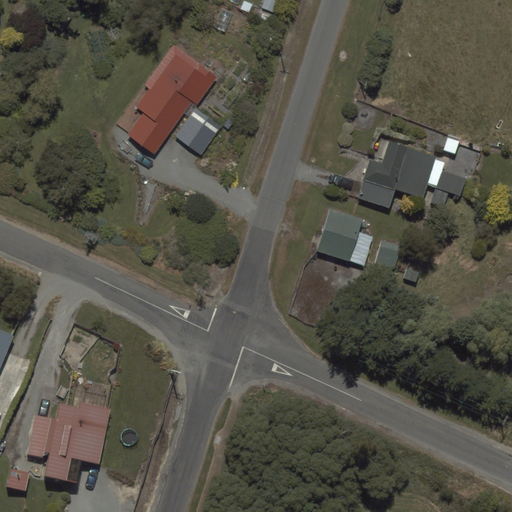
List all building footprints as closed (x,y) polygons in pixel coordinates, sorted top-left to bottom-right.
[(194,106),(215,78),(168,44),(140,83),(145,86),(114,129),(151,156),(190,102),(194,106)] [(217,130),(188,110),(171,134),(201,154),(217,130)] [(457,142),(439,137),(435,151),(453,156),(457,142)] [(404,146),(385,141),(379,165),(365,162),(355,208),(388,215),(390,206),(418,212),(424,184),(438,187),(444,159),(403,150),(404,146)] [(358,223),(322,213),(311,254),(364,269),(372,239),(355,234),(358,223)] [(97,465),(105,401),(77,398),(77,403),(58,401),(56,417),(28,413),(23,453),(12,452),(8,485),(25,488),(29,454),(40,456),(37,477),(69,481),(71,461),(97,465)]
